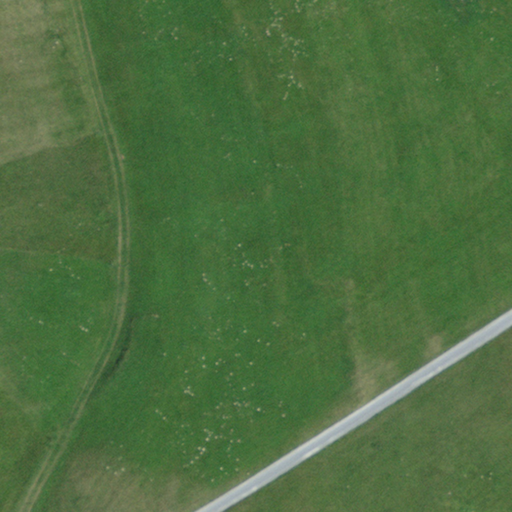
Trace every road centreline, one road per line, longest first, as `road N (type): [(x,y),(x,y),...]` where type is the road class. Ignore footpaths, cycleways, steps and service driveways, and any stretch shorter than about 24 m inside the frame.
road 1 (track): [(25,511),(115,330),(124,259),(120,185),(75,0)]
road 2 (track): [(209,511),(511,317)]
